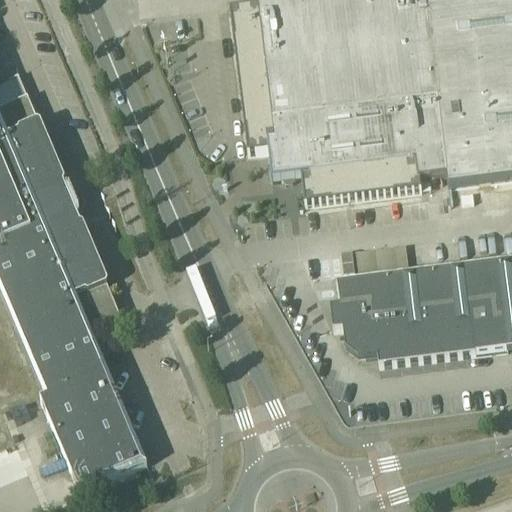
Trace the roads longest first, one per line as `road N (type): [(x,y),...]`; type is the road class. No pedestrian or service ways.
road 1 (unclassified): [(226,330),(83,0)]
road 2 (tertiary): [(511,444),(334,476)]
road 3 (tertiary): [(360,511),(511,465)]
road 4 (unclassified): [(226,330),(257,474)]
road 5 (unclassified): [(296,459),(226,330)]
